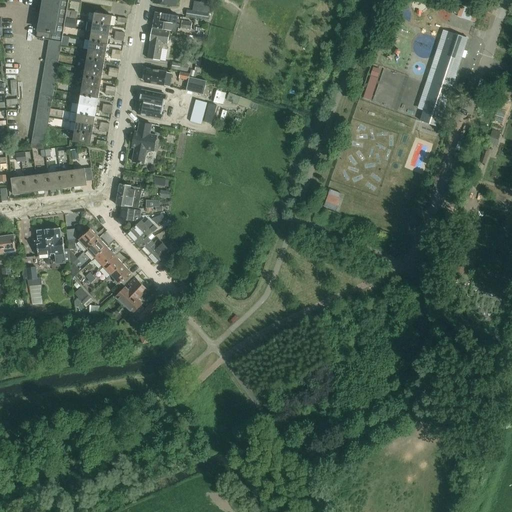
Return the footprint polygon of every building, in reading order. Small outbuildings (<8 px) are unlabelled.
[(62,43),(69,0),(43,0),(42,5),(44,6),(40,30),(38,30),(37,38),(49,41),(62,43)] [(208,21),(213,0),(202,0),(202,3),(193,1),(190,13),(184,12),(183,18),(208,21)] [(478,11),(461,5),(461,7),(458,15),(458,17),(474,23),(478,11)] [(111,26),(112,17),(90,13),(88,22),(111,26)] [(191,30),(192,24),(183,22),(183,21),(178,20),(178,17),(156,13),(153,28),(178,32),(179,29),(181,29),(181,28),(191,30)] [(67,20),(66,28),(76,29),(77,22),(67,20)] [(111,26),(88,22),(87,31),(92,32),(109,35),(111,26)] [(168,44),(170,32),(153,29),(151,41),(168,44)] [(108,45),(109,35),(92,32),(91,42),(108,45)] [(439,127),(468,39),(449,32),(420,121),(439,127)] [(61,49),(62,43),(49,41),(48,47),(61,49)] [(160,61),(162,49),(167,50),(168,44),(151,41),(148,59),(160,61)] [(106,53),(108,45),(91,42),(89,50),(106,53)] [(60,55),(61,49),(48,47),(47,53),(60,55)] [(105,63),(106,53),(89,50),(88,60),(105,63)] [(59,61),(60,55),(47,53),(46,59),(59,61)] [(103,71),(105,63),(88,60),(86,69),(103,71)] [(187,72),(188,65),(173,63),(172,69),(187,72)] [(57,73),(58,66),(45,64),(44,70),(57,73)] [(102,81),(103,71),(86,69),(85,78),(102,81)] [(56,78),(57,73),(44,70),(43,76),(56,78)] [(171,79),(172,74),(148,70),(147,76),(145,76),(144,81),(146,81),(146,82),(164,86),(165,78),(171,79)] [(55,84),(56,78),(43,76),(42,82),(55,84)] [(100,90),(102,81),(85,78),(83,87),(100,90)] [(190,78),(186,91),(204,96),(207,82),(195,79),(190,78)] [(99,99),(100,90),(83,87),(82,96),(99,99)] [(53,96),(54,91),(54,90),(41,88),(40,94),(53,96)] [(141,99),(140,103),(143,103),(164,107),(166,96),(143,91),(141,99)] [(97,108),(99,99),(82,96),(80,105),(97,108)] [(201,125),(207,103),(196,100),(190,122),(201,125)] [(139,106),(138,114),(161,119),(164,107),(143,103),(140,103),(139,106)] [(212,124),(217,106),(209,104),(204,122),(212,124)] [(96,117),(97,108),(80,105),(79,114),(96,117)] [(50,114),(51,110),(51,108),(38,106),(37,112),(50,114)] [(49,120),(50,114),(37,112),(36,118),(49,120)] [(94,126),(96,117),(79,114),(77,123),(94,126)] [(47,132),(48,126),(35,123),(34,130),(47,132)] [(93,135),(94,126),(77,123),(76,132),(93,135)] [(154,152),(157,136),(150,135),(152,125),(140,123),(138,133),(135,132),(133,143),(136,143),(135,148),(133,162),(140,163),(140,164),(142,164),(144,164),(147,151),(154,152)] [(46,138),(47,132),(34,130),(33,136),(46,138)] [(91,145),(93,135),(76,132),(74,142),(91,145)] [(493,132),(488,143),(496,146),(500,134),(493,132)] [(44,150),(45,144),(32,142),(31,148),(44,150)] [(87,186),(85,169),(72,171),(74,188),(87,186)] [(74,188),(72,171),(60,172),(62,189),(74,188)] [(62,189),(60,172),(48,174),(50,191),(62,189)] [(50,191),(48,174),(36,176),(38,192),(50,191)] [(38,192),(36,176),(24,177),(26,194),(38,192)] [(156,176),(154,185),(171,188),(172,179),(156,176)] [(26,194),(24,177),(12,179),(14,196),(26,194)] [(141,199),(142,191),(140,191),(140,188),(120,185),(118,195),(141,199)] [(330,190),(329,194),(340,198),(341,194),(330,190)] [(170,199),(170,193),(171,192),(161,191),(160,198),(170,199)] [(139,209),(141,199),(118,195),(116,205),(139,209)] [(326,203),(324,207),(335,211),(337,207),(326,203)] [(141,218),(142,211),(123,208),(121,219),(136,222),(141,218)] [(136,243),(150,230),(149,229),(153,225),(149,220),(145,224),(142,221),(128,234),(136,243)] [(149,238),(158,229),(154,226),(150,230),(136,243),(143,250),(152,241),(149,238)] [(65,250),(63,238),(62,238),(61,228),(50,230),(38,231),(39,245),(38,245),(39,257),(51,256),(50,255),(56,254),(57,264),(71,263),(69,249),(65,250)] [(88,249),(100,239),(91,229),(85,235),(83,232),(79,236),(80,239),(79,240),(88,249)] [(172,238),(178,233),(175,229),(168,234),(172,238)] [(17,253),(14,235),(2,237),(4,255),(17,253)] [(178,247),(185,242),(181,238),(175,243),(178,247)] [(96,258),(108,247),(100,239),(88,249),(96,258)] [(150,258),(164,245),(159,239),(154,244),(152,241),(143,250),(150,258)] [(166,256),(164,254),(168,249),(164,245),(150,258),(157,265),(166,256)] [(104,267),(115,256),(108,247),(96,258),(104,267)] [(111,275),(123,264),(115,256),(104,267),(111,275)] [(120,284),(131,273),(123,264),(111,275),(120,284)] [(37,278),(36,268),(24,269),(25,281),(28,280),(29,287),(42,285),(42,278),(37,278)] [(142,304),(138,300),(148,290),(136,278),(129,286),(131,288),(128,290),(126,288),(117,297),(133,313),(134,313),(141,305),(142,304)] [(88,296),(81,288),(74,294),(82,302),(88,296)] [(89,296),(82,303),(86,307),(93,301),(89,296)] [(3,304),(5,316),(12,315),(10,302),(3,304)] [(159,310),(152,303),(145,310),(141,305),(134,313),(145,324),(159,310)] [(90,312),(99,314),(101,306),(92,305),(90,312)]
